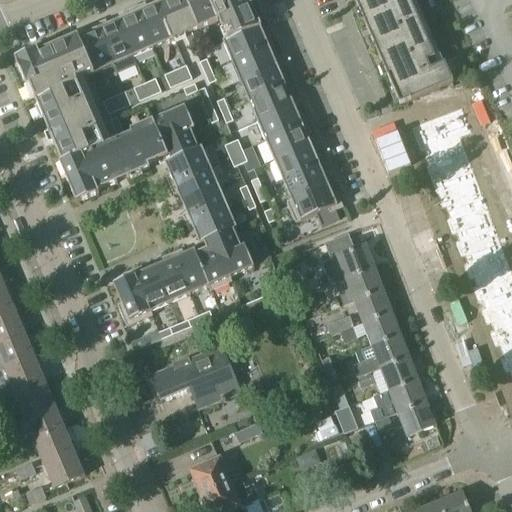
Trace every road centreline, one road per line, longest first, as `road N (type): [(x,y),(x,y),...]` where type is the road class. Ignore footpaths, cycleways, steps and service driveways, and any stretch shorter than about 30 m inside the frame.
road 1 (residential): [(492,451),(297,0)]
road 2 (residential): [(143,511),(90,386),(89,337),(14,165),(0,150)]
road 3 (residential): [(344,511),(492,451)]
